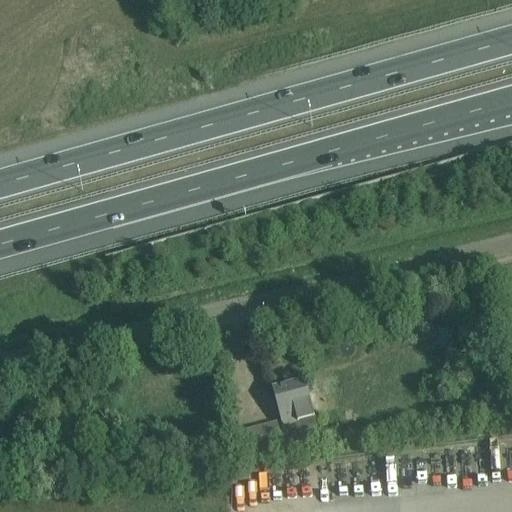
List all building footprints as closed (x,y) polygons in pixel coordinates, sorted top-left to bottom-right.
[(304,385),(274,393),(279,412),(283,429),(282,429),(284,438),(318,429),(315,419),(313,420),(309,404),(304,385)] [(245,433),(256,469),(285,462),(277,423),(245,433)] [(90,447),(71,446),(70,470),(76,470),(76,472),(88,472),(90,447)] [(49,454),(35,455),(35,466),(50,465),(49,454)] [(396,486),(413,486),(412,455),(395,456),(396,486)]
